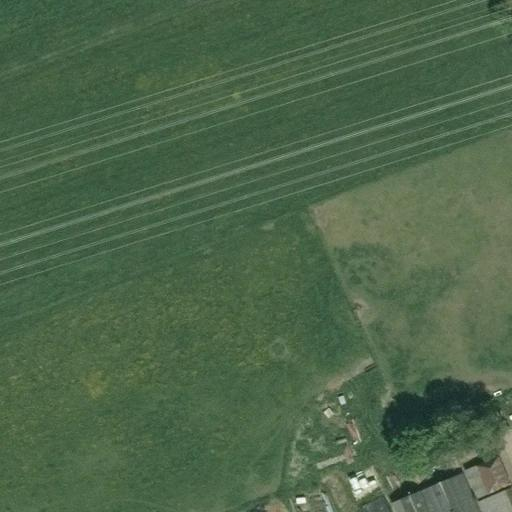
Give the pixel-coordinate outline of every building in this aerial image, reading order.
[(464,471),(476,500),(511,485),(499,456),(464,471)] [(479,511),(464,475),(417,494),(424,511),(479,511)] [(511,511),(511,487),(478,503),(481,511),(511,511)] [(422,511),(415,495),(390,506),(392,511),(422,511)] [(386,511),(383,499),(359,505),(360,511),(386,511)] [(295,510),(296,511),(323,511),(318,500),(295,510)]
